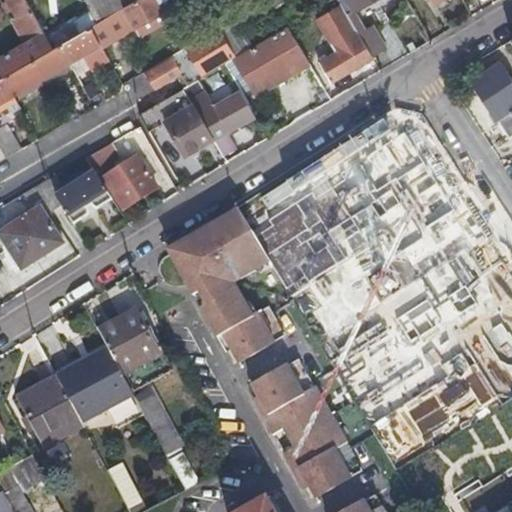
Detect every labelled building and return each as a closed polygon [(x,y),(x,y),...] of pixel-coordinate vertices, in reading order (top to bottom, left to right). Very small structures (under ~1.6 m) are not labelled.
[(0,59),(0,69),(5,79),(55,50),(26,0),(7,0),(17,18),(14,21),(26,44),(0,59)] [(82,0),(96,26),(122,11),(140,0),(82,0)] [(90,29),(101,48),(103,51),(136,32),(140,37),(169,20),(158,0),(140,0),(122,11),(96,26),(90,29)] [(355,32),(371,59),(385,51),(372,29),(366,32),(354,13),(372,2),(371,0),(336,0),(339,5),(355,32)] [(330,84),(371,59),(355,32),(339,5),(314,21),(335,53),(318,64),(330,84)] [(0,105),(101,48),(90,29),(55,50),(5,79),(0,81),(0,105)] [(265,97),(311,69),(287,29),(233,62),(252,94),(261,89),(265,97)] [(233,59),(221,38),(189,56),(202,77),(233,59)] [(511,136),(511,78),(501,62),(472,80),(493,112),(499,108),(503,115),(497,119),(509,138),(511,136)] [(185,161),(257,118),(227,66),(141,119),(146,128),(150,135),(165,127),(185,161)] [(183,77),(175,66),(149,81),(157,93),(183,77)] [(256,102),(265,97),(261,89),(252,94),(256,102)] [(123,211),(156,190),(137,160),(104,181),(123,211)] [(44,201),(52,215),(62,209),(74,227),(89,217),(89,214),(87,208),(91,205),(94,210),(100,210),(114,201),(96,174),(66,193),(57,179),(37,190),(44,201)] [(34,207),(44,201),(37,190),(27,196),(34,207)] [(46,256),(63,245),(40,208),(0,232),(0,240),(17,268),(44,251),(46,256)] [(237,209),(223,217),(227,223),(241,215),(237,209)] [(223,217),(205,228),(236,279),(257,267),(269,261),(241,215),(227,223),(223,217)] [(236,279),(205,228),(178,244),(186,256),(175,263),(185,279),(192,279),(199,290),(195,297),(217,334),(224,331),(233,346),(241,359),(273,341),(256,314),(248,319),(228,284),(236,279)] [(186,256),(178,244),(168,250),(175,263),(186,256)] [(261,272),(272,266),(269,261),(257,267),(261,272)] [(256,314),(273,341),(284,334),(268,307),(256,314)] [(96,330),(107,350),(121,375),(159,354),(134,310),(96,330)] [(217,334),(226,350),(233,346),(224,331),(217,334)] [(107,350),(55,378),(80,423),(132,395),(121,375),(107,350)] [(253,382),(260,394),(254,397),(252,399),(271,431),(273,430),(279,427),(287,428),(293,439),(290,447),(284,450),(282,452),(293,471),(301,485),(304,483),(308,481),(317,494),(352,474),(361,469),(335,425),(341,422),(328,399),(322,402),(297,358),(286,364),(253,382)] [(80,423),(55,378),(16,399),(42,447),(81,426),(80,423)] [(134,398),(164,454),(179,445),(149,390),(134,398)] [(110,478),(126,508),(138,501),(121,471),(110,478)] [(0,511),(9,511),(0,494),(0,511)] [(384,511),(374,494),(340,511),(384,511)] [(273,511),(267,501),(247,511),(273,511)]
